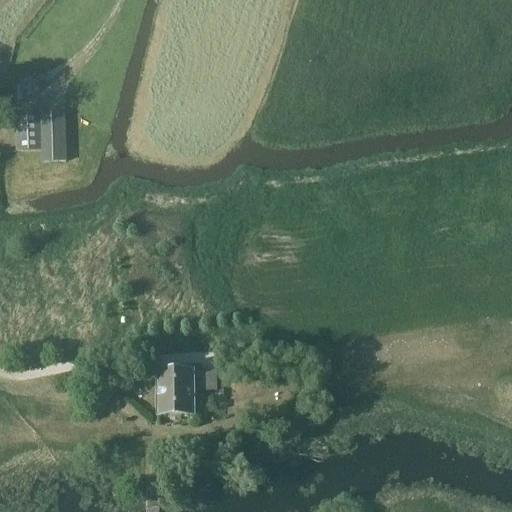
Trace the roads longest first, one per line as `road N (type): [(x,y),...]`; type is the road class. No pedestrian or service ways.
road 1 (track): [(0,362),(48,368),(111,357),(216,358)]
road 2 (track): [(48,368),(152,436),(152,511)]
